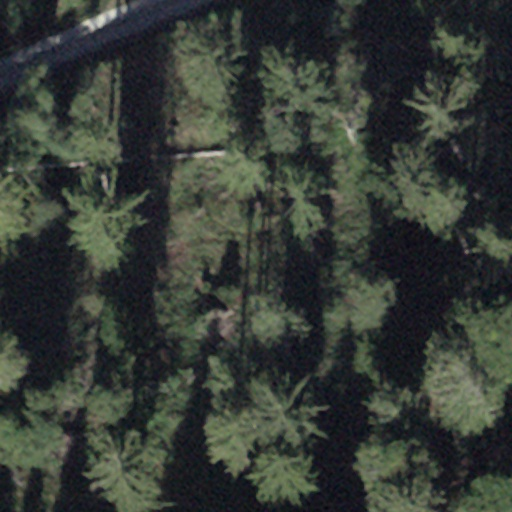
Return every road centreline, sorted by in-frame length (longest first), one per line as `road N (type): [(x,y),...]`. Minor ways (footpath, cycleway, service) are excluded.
road 1 (track): [(161,0),(0,76)]
road 2 (track): [(359,511),(511,460)]
